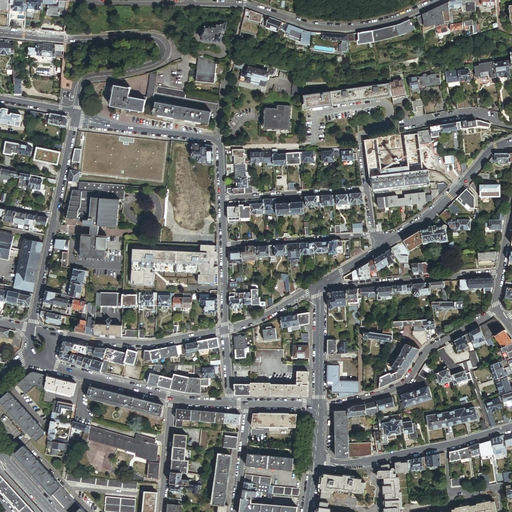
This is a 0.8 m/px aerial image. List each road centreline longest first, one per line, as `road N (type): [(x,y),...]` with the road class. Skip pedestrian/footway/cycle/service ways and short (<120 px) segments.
road 1 (residential): [(437,0),(352,27),(312,25),(245,3),(78,0)]
road 2 (residential): [(76,112),(83,80),(161,61),(162,41),(0,32)]
road 3 (residential): [(497,309),(425,352),(393,390),(318,407)]
road 4 (residential): [(76,112),(217,140),(221,198)]
road 5 (residential): [(491,432),(363,462),(314,464)]
road 6 (residential): [(500,273),(341,285),(330,279)]
road 7 (residential): [(224,331),(152,344),(54,334)]
road 8 (residential): [(384,244),(427,217),(491,148),(511,141)]
road 9 (residential): [(222,244),(373,235)]
road 10 (residential): [(221,198),(366,189)]
road 11 (residential): [(170,399),(47,365)]
road 12 (residential): [(316,287),(318,407)]
